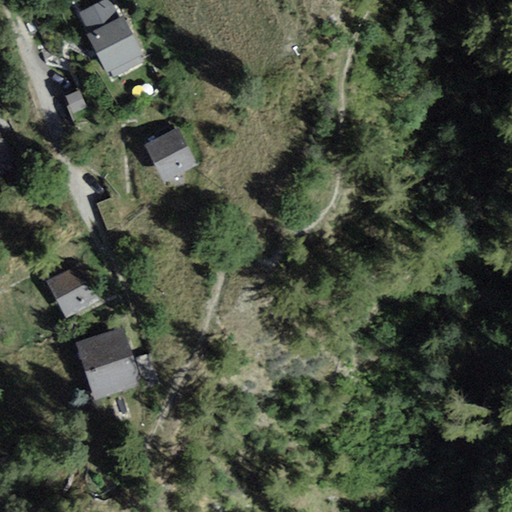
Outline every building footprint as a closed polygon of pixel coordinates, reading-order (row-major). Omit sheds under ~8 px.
[(148,58),(125,17),(91,36),(114,77),(148,58)] [(0,125),(0,174),(21,164),(0,125)] [(196,131),(165,146),(181,179),(212,164),(196,131)] [(93,258),(58,277),(82,320),(117,301),(93,258)] [(149,330),(105,345),(125,401),(169,386),(149,330)]
